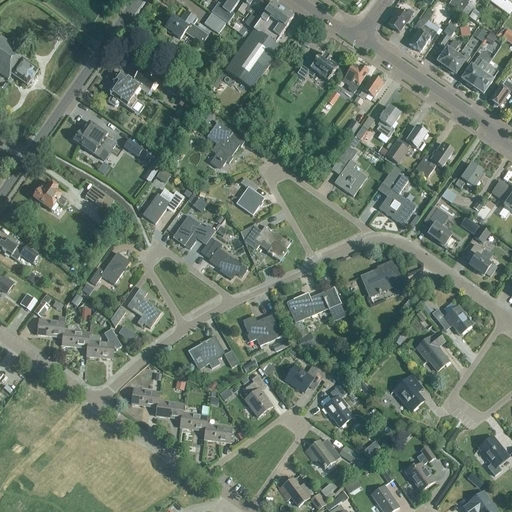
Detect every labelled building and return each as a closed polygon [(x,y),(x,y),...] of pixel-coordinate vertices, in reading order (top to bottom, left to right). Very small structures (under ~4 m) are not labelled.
[(231,14),(241,0),(230,0),(224,9),(219,6),(212,14),(227,25),(234,16),(231,14)] [(252,30),(270,4),(263,0),(246,0),(238,13),(243,16),(249,8),(255,12),(246,25),(252,30)] [(463,14),(469,5),(468,5),(463,1),(457,9),(463,14)] [(253,91),(282,50),(276,45),(293,21),(272,6),(254,31),(255,31),(226,72),(253,91)] [(405,17),(397,11),(392,18),(393,19),(388,27),(399,34),(405,25),(406,26),(414,15),(408,11),(405,17)] [(427,24),(434,14),(428,11),(421,22),(420,21),(413,30),(418,33),(409,46),(420,54),(430,40),(432,41),(436,35),(424,27),(426,25),(426,26),(427,24)] [(193,27),(197,21),(186,13),(179,23),(173,19),(165,30),(180,41),(184,35),(201,46),(207,38),(206,37),(210,32),(200,25),(196,30),(193,27)] [(479,17),(473,13),(469,18),(475,23),(479,17)] [(218,35),(225,25),(211,15),(205,26),(218,35)] [(457,30),(450,25),(443,34),(450,39),(457,30)] [(237,33),(242,38),(246,33),(240,28),(237,33)] [(489,35),(479,29),(476,34),(475,33),(472,38),(483,44),(489,35)] [(511,33),(508,31),(502,40),(511,46),(511,33)] [(497,39),(490,34),(485,42),(492,46),(497,39)] [(444,49),(451,40),(443,35),(437,44),(444,49)] [(26,56),(1,39),(0,40),(0,75),(8,81),(11,76),(27,87),(38,72),(22,61),(26,56)] [(300,54),(303,50),(293,42),(289,47),(300,54)] [(447,73),(457,58),(453,54),(458,46),(453,42),(447,51),(447,50),(437,64),(442,67),(441,68),(447,73)] [(457,58),(447,73),(453,77),(454,75),(455,76),(465,63),(466,64),(470,59),(465,55),(461,61),(457,58)] [(330,59),(324,56),(323,58),(320,56),(314,65),(308,60),(300,71),(297,76),(304,82),(308,77),(312,80),(316,75),(328,83),(338,69),(328,62),(330,59)] [(472,89),(487,66),(477,59),(471,68),(471,67),(462,81),(467,85),(466,86),(471,89),(472,88),(472,89)] [(487,66),(472,89),(474,89),(473,91),(477,94),(478,93),(483,96),(493,83),(492,82),(498,74),(492,70),(487,66)] [(354,68),(342,85),(354,93),(368,74),(360,69),(359,71),(354,68)] [(156,84),(139,72),(134,81),(135,81),(133,84),(119,75),(113,84),(115,85),(110,94),(110,98),(111,98),(109,102),(109,105),(114,109),(117,108),(119,104),(130,112),(136,103),(132,100),(139,90),(143,93),(147,97),(150,92),(151,93),(156,84)] [(378,83),(372,79),(358,98),(363,102),(367,96),(373,100),(384,85),(378,81),(378,83)] [(176,98),(180,91),(168,82),(163,89),(176,98)] [(511,87),(506,83),(501,89),(500,89),(490,103),(499,109),(509,95),(511,97),(511,87)] [(400,117),(389,109),(385,116),(384,115),(381,120),(382,120),(380,123),(377,127),(379,128),(376,132),(389,141),(394,132),(391,130),(400,117)] [(208,125),(213,117),(206,112),(200,120),(205,124),(205,123),(208,125)] [(352,138),(359,127),(353,122),(345,134),(352,138)] [(74,143),(98,160),(106,147),(113,152),(116,147),(105,140),(107,137),(89,124),(81,135),(80,134),(79,136),(76,136),(74,140),(75,142),(74,143)] [(244,144),(217,125),(206,140),(216,147),(212,154),(216,157),(210,165),(217,170),(218,169),(221,171),(226,164),(229,166),(233,160),(231,159),(239,148),(241,149),(244,144)] [(422,144),(427,136),(417,128),(406,143),(400,138),(393,147),(386,158),(398,167),(411,148),(416,152),(417,151),(419,153),(424,146),(422,144)] [(362,129),(354,139),(359,143),(367,133),(362,129)] [(138,159),(143,152),(129,142),(124,149),(138,159)] [(442,170),(453,153),(442,146),(432,161),(426,156),(422,162),(414,174),(419,177),(421,175),(428,179),(437,166),(442,170)] [(388,153),(382,149),(378,154),(384,158),(388,153)] [(351,154),(346,151),(338,164),(343,167),(342,169),(343,169),(340,172),(343,174),(334,186),(353,199),(367,180),(353,171),(356,167),(350,164),(357,154),(353,152),(351,154)] [(156,173),(161,165),(155,161),(150,169),(156,173)] [(477,182),(482,174),(472,167),(462,181),(460,179),(454,187),(460,191),(465,184),(472,188),(475,190),(479,183),(477,182)] [(402,228),(411,215),(416,209),(398,196),(408,183),(406,182),(409,178),(394,168),(382,186),(392,193),(379,211),(402,228)] [(252,218),(264,201),(254,194),(257,189),(244,180),(240,186),(247,191),(236,207),(252,218)] [(511,191),(500,183),(492,195),(506,205),(504,208),(511,213),(511,191)] [(58,190),(52,186),(50,188),(48,187),(47,189),(44,187),(40,193),(39,192),(38,194),(36,194),(34,197),(34,199),(33,201),(51,213),(57,205),(63,210),(68,203),(61,199),(62,198),(55,193),(58,190)] [(106,214),(114,203),(93,188),(85,199),(106,214)] [(450,206),(456,197),(446,190),(440,199),(450,206)] [(173,214),(183,201),(175,195),(168,205),(157,197),(143,217),(155,227),(167,210),(173,214)] [(207,207),(199,201),(193,208),(201,214),(207,207)] [(446,250),(448,247),(446,246),(452,237),(441,230),(448,219),(437,211),(429,223),(434,227),(428,237),(439,244),(438,245),(446,250)] [(412,231),(420,219),(416,217),(408,228),(412,231)] [(188,218),(173,239),(185,248),(190,251),(196,243),(194,239),(192,237),(194,234),(199,238),(198,241),(206,247),(215,233),(207,227),(205,230),(199,227),(200,226),(188,218)] [(466,218),(461,226),(476,234),(480,226),(466,218)] [(223,238),(227,232),(221,228),(217,234),(223,238)] [(290,246),(265,228),(261,234),(254,229),(244,244),(256,252),(260,246),(269,252),(267,255),(280,263),(288,252),(286,251),(290,246)] [(483,246),(490,235),(481,229),(474,239),(483,246)] [(211,240),(201,254),(205,257),(205,258),(210,262),(209,263),(221,272),(222,271),(226,274),(223,277),(231,282),(235,276),(241,280),(247,271),(241,267),(219,252),(222,248),(215,243),(211,240)] [(18,249),(7,241),(4,244),(2,243),(0,246),(0,251),(11,259),(17,263),(21,257),(32,266),(38,257),(26,249),(22,255),(16,251),(18,249)] [(490,267),(487,265),(492,259),(474,247),(467,257),(473,261),(469,268),(483,278),(485,276),(490,279),(496,270),(491,267),(490,267)] [(114,287),(130,264),(117,255),(103,274),(98,271),(89,284),(95,288),(102,279),(114,287)] [(400,281),(393,263),(384,267),(384,270),(361,279),(369,299),(396,288),(398,293),(410,287),(406,278),(400,281)] [(38,280),(31,275),(26,281),(33,286),(38,280)] [(1,281),(0,279),(0,290),(6,295),(13,285),(3,278),(1,281)] [(82,292),(89,297),(93,291),(87,286),(82,292)] [(339,303),(333,289),(333,290),(333,291),(315,299),(316,301),(311,303),(308,295),(293,302),(294,303),(287,306),(295,325),(327,311),(328,312),(329,312),(334,323),(345,318),(347,322),(341,307),(339,303)] [(161,315),(150,307),(151,306),(143,300),(147,295),(140,290),(126,309),(131,312),(133,310),(144,318),(145,316),(148,318),(143,326),(150,331),(161,315)] [(77,309),(82,302),(77,298),(72,305),(77,309)] [(30,313),(36,304),(30,299),(24,309),(30,313)] [(433,313),(424,301),(418,305),(428,317),(433,313)] [(41,319),(50,308),(43,303),(34,314),(41,319)] [(473,327),(458,309),(448,317),(446,315),(442,318),(437,312),(432,317),(444,332),(451,326),(460,337),(473,327)] [(115,330),(126,314),(119,310),(110,322),(115,330)] [(99,325),(103,319),(96,313),(92,319),(99,325)] [(422,324),(427,320),(421,313),(417,316),(422,324)] [(277,329),(272,317),(266,320),(267,323),(257,327),(254,319),(243,323),(249,337),(247,338),(250,344),(257,341),(260,348),(275,341),(283,338),(279,328),(277,329)] [(39,323),(37,337),(63,340),(64,334),(65,325),(65,320),(58,319),(58,325),(39,323)] [(128,342),(133,335),(124,328),(118,335),(128,342)] [(87,350),(87,359),(112,361),(114,350),(115,350),(116,352),(121,349),(122,349),(111,331),(104,335),(104,336),(108,342),(107,346),(88,344),(88,351),(87,350)] [(63,340),(62,348),(87,350),(88,351),(88,344),(89,336),(64,334),(63,340)] [(445,344),(437,335),(430,340),(417,350),(427,363),(428,362),(437,374),(449,364),(438,350),(445,344)] [(311,336),(298,341),(302,351),(315,346),(311,336)] [(219,366),(217,362),(221,359),(220,358),(224,356),(214,339),(189,354),(199,372),(209,366),(212,371),(219,366)] [(275,354),(289,348),(287,341),(273,347),(275,354)] [(232,369),(239,365),(232,352),(224,357),(232,369)] [(269,375),(275,365),(267,360),(261,370),(269,375)] [(246,374),(258,368),(254,362),(243,369),(246,374)] [(324,378),(327,380),(330,376),(316,366),(314,370),(318,373),(317,374),(324,378)] [(307,377),(296,369),(285,384),(302,395),(308,387),(314,392),(321,382),(324,378),(317,374),(318,373),(314,370),(312,369),(307,377)] [(411,415),(425,404),(418,395),(424,391),(412,376),(392,392),(411,415)] [(258,420),(272,409),(261,393),(266,389),(258,378),(252,382),(254,384),(245,391),(251,398),(245,402),(258,420)] [(210,384),(209,388),(210,391),(214,391),(217,390),(218,386),(216,383),(212,382),(210,384)] [(185,385),(176,383),(175,391),(183,393),(185,385)] [(369,391),(364,384),(358,389),(363,395),(369,391)] [(348,411),(341,401),(347,396),(340,387),(330,395),(334,402),(326,409),(325,408),(323,410),(330,418),(331,418),(339,429),(351,421),(345,412),(348,411)] [(229,389),(220,393),(224,400),(233,396),(229,389)] [(158,404),(159,395),(134,392),(132,406),(157,410),(158,404)] [(183,407),(158,404),(157,410),(156,418),(181,421),(182,416),(183,407)] [(207,419),(182,416),(181,421),(180,430),(205,433),(206,433),(206,427),(207,419)] [(232,431),(206,427),(206,433),(205,433),(204,442),(230,445),(232,431)] [(405,442),(410,437),(404,431),(399,436),(405,442)] [(246,438),(242,433),(237,436),(241,441),(246,438)] [(493,440),(480,451),(492,465),(487,469),(494,479),(502,473),(497,468),(508,459),(493,440)] [(320,443),(305,454),(313,464),(317,461),(324,471),(340,459),(331,448),(327,442),(322,446),(320,443)] [(352,465),(358,457),(344,448),(339,456),(352,465)] [(429,464),(435,460),(426,448),(420,452),(422,455),(417,459),(420,465),(414,469),(413,468),(404,474),(410,483),(412,482),(421,494),(435,484),(422,467),(428,463),(429,464)] [(388,485),(394,482),(386,470),(380,473),(388,485)] [(484,485),(472,474),(466,481),(479,491),(484,485)] [(357,479),(345,487),(350,496),(362,488),(357,479)] [(299,489),(293,481),(279,492),(286,502),(291,499),(298,508),(313,497),(304,485),(299,489)] [(382,511),(395,511),(399,510),(384,488),(371,497),(382,511)] [(496,511),(484,494),(469,504),(470,505),(463,509),(465,511),(496,511)] [(317,511),(318,511),(327,506),(319,496),(310,502),(317,511)]
